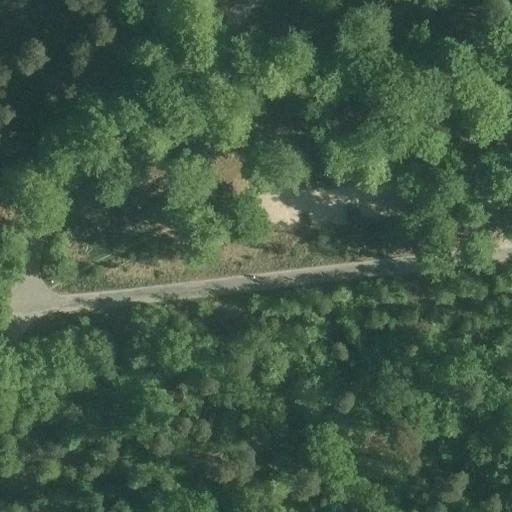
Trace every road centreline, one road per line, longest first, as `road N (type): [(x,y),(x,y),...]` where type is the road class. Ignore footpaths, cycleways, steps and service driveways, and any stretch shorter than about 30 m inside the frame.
road 1 (unclassified): [(24,307),(511,250)]
road 2 (unclassified): [(24,307),(40,236),(66,178),(182,69),(237,0)]
road 3 (track): [(24,307),(0,431)]
